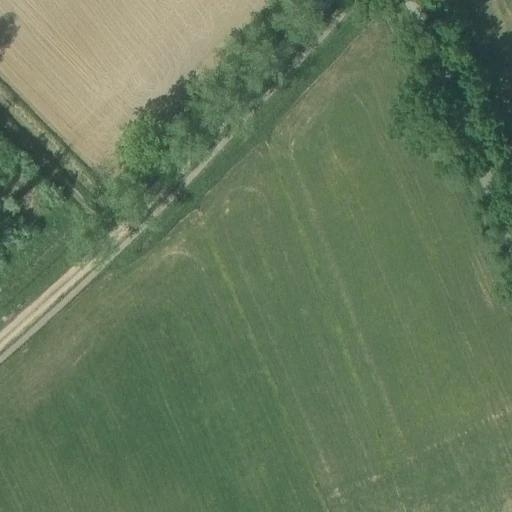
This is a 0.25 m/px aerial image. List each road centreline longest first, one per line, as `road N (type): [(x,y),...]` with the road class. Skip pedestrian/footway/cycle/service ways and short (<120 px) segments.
road 1 (track): [(329,0),(0,337)]
road 2 (unclassified): [(511,244),(409,0)]
